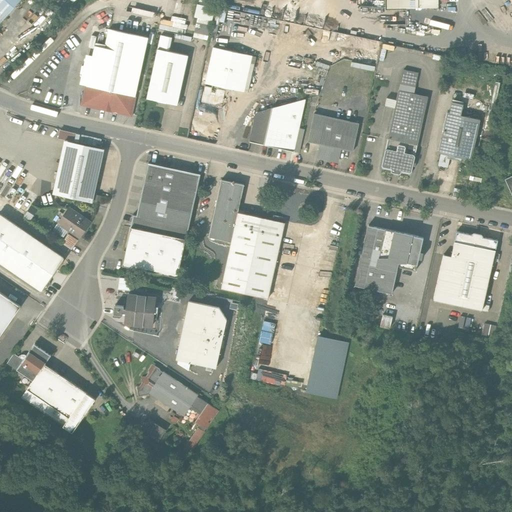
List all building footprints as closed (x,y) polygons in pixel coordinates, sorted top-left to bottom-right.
[(0,0),(0,24),(21,0),(0,0)] [(438,8),(438,0),(387,0),(387,9),(438,8)] [(194,36),(209,39),(211,30),(216,7),(199,3),(196,16),(198,17),(194,36)] [(149,38),(108,29),(105,46),(89,42),(80,86),(84,87),(80,107),(131,118),(149,38)] [(252,57),(214,48),(205,85),(225,90),(244,94),(252,57)] [(188,56),(157,50),(146,99),(177,106),(188,56)] [(419,73),(403,70),(390,132),(388,140),(386,150),(382,167),(383,169),(392,171),(391,173),(392,175),(399,177),(401,175),(401,173),(410,175),(412,174),(415,157),(419,139),(428,99),(414,96),(419,73)] [(225,90),(205,85),(201,102),(208,103),(223,98),(225,90)] [(306,100),(255,114),(249,144),(295,154),(300,128),(306,100)] [(450,114),(448,113),(439,152),(471,159),(479,127),(480,121),(460,117),(462,109),(463,104),(453,102),(452,107),(450,114)] [(359,125),(314,116),(308,143),(319,146),(317,160),(338,164),(341,150),(354,153),(359,125)] [(304,129),(300,128),(295,154),(299,155),(304,129)] [(103,152),(63,143),(52,195),(92,204),(103,152)] [(198,179),(149,168),(126,266),(175,277),(198,179)] [(36,195),(0,172),(0,199),(24,214),(36,195)] [(244,186),(221,181),(208,238),(231,242),(237,213),(244,186)] [(89,223),(68,209),(55,228),(77,242),(89,223)] [(284,223),(237,213),(231,242),(221,289),(267,299),(284,223)] [(59,256),(0,215),(0,264),(36,289),(59,256)] [(423,238),(369,227),(357,286),(392,293),(398,263),(417,267),(423,238)] [(456,232),(451,256),(443,255),(433,301),(482,312),(498,241),(456,232)] [(120,277),(119,289),(130,289),(131,278),(120,277)] [(0,335),(19,308),(0,294),(0,335)] [(155,298),(127,296),(126,310),(123,310),(124,306),(114,306),(113,316),(123,317),(123,314),(125,315),(124,327),(152,329),(155,298)] [(219,308),(189,302),(175,361),(177,362),(177,364),(189,371),(190,365),(215,370),(226,321),(219,308)] [(382,325),(392,327),(394,316),(385,313),(382,325)] [(335,341),(319,337),(307,393),(336,399),(348,344),(335,341)] [(17,371),(35,383),(44,368),(51,357),(35,346),(24,363),(14,356),(9,364),(18,369),(17,371)] [(288,379),(288,368),(271,366),(270,377),(288,379)] [(96,400),(45,368),(44,368),(35,383),(30,390),(71,418),(63,429),(72,434),(96,400)] [(198,397),(160,372),(146,394),(184,419),(191,408),(198,399),(198,397)] [(217,412),(198,399),(191,408),(202,415),(197,423),(201,426),(186,450),(190,453),(217,412)] [(168,431),(149,419),(141,432),(159,444),(168,431)]
